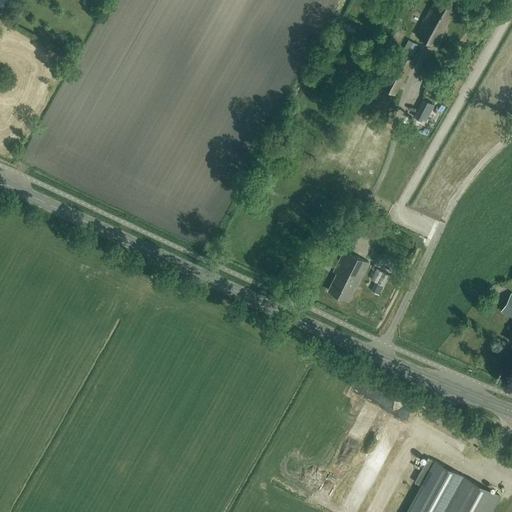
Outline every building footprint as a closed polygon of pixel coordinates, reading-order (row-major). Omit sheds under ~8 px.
[(444,30),(456,7),(442,0),(435,0),(426,18),(425,17),(416,36),(436,46),(445,30),(444,30)] [(411,58),(418,45),(409,41),(402,53),(400,52),(381,87),(395,95),(414,59),(411,58)] [(356,288),(369,263),(345,251),(334,272),(337,274),(329,291),(347,301),(354,287),(356,288)] [(372,265),(366,275),(376,280),(381,270),(372,265)] [(377,282),(372,291),(379,295),(383,286),(377,282)] [(511,293),(501,311),(511,317),(511,334),(509,341),(511,342),(511,293)] [(421,486),(406,511),(491,511),(500,496),(428,457),(414,482),(421,486)]
